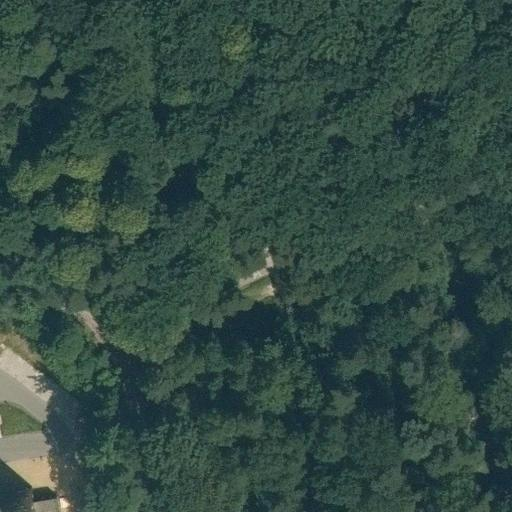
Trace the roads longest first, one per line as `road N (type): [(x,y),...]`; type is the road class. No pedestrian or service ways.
road 1 (track): [(122,355),(511,191)]
road 2 (track): [(122,355),(108,323),(91,0)]
road 3 (track): [(370,511),(277,453),(132,385)]
road 4 (track): [(166,511),(122,355)]
